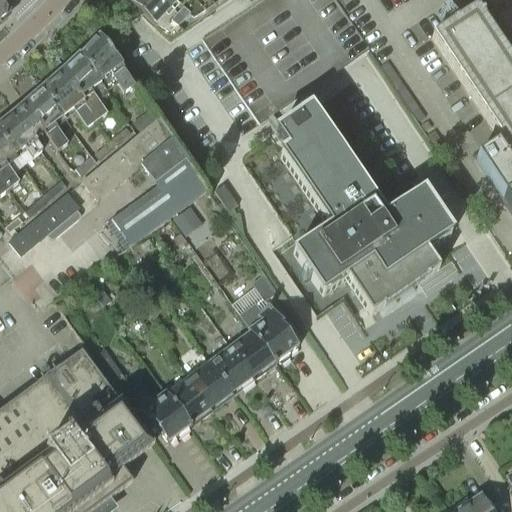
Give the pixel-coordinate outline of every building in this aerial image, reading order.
[(154,27),(170,9),(160,0),(131,0),(128,3),(154,27)] [(160,0),(170,9),(178,0),(160,0)] [(177,16),(184,22),(190,16),(182,9),(177,16)] [(511,216),(511,66),(475,11),(431,41),(491,132),(503,149),(499,152),(496,148),(475,161),(511,216)] [(178,29),(184,22),(177,16),(170,23),(178,29)] [(123,97),(134,89),(121,69),(98,36),(79,57),(99,87),(100,86),(98,84),(110,77),(123,97)] [(79,57),(60,73),(76,96),(95,125),(106,118),(97,104),(107,97),(100,86),(99,87),(79,57)] [(76,96),(60,73),(42,89),(59,113),(63,120),(72,112),(85,132),(95,125),(76,96)] [(42,89),(24,106),(14,114),(33,143),(43,135),(56,155),(67,147),(53,127),(63,120),(59,113),(42,89)] [(311,112),(274,137),(286,155),(279,160),(327,231),(291,256),(321,300),(345,284),(369,320),(437,274),(425,256),(449,240),(419,195),(383,220),(311,112)] [(132,126),(135,131),(139,137),(156,123),(154,120),(150,113),(132,126)] [(42,154),(33,143),(14,114),(0,124),(0,137),(14,158),(23,151),(31,162),(42,154)] [(171,144),(156,123),(139,137),(81,185),(97,205),(138,171),(140,173),(141,172),(146,178),(154,171),(167,186),(125,216),(143,240),(205,195),(192,175),(171,144)] [(109,145),(112,151),(129,136),(125,131),(109,145)] [(5,165),(14,158),(0,137),(0,181),(8,193),(18,185),(5,165)] [(98,163),(112,151),(109,145),(93,158),(98,163)] [(78,178),(95,164),(90,159),(74,172),(78,178)] [(0,199),(8,193),(0,181),(0,199)] [(42,198),(47,205),(63,192),(58,185),(42,198)] [(226,215),(235,208),(221,188),(212,194),(226,215)] [(26,212),(31,218),(47,205),(42,198),(34,205),(25,192),(13,201),(24,214),(26,212)] [(17,237),(11,242),(7,245),(10,248),(19,259),(49,234),(55,240),(77,222),(78,221),(79,219),(74,213),(76,212),(65,198),(17,238),(17,237)] [(22,225),(17,220),(3,231),(11,242),(17,237),(14,232),(22,225)] [(7,245),(11,242),(3,231),(4,230),(0,225),(0,256),(10,248),(7,245)] [(179,236),(172,242),(180,252),(188,247),(179,236)] [(137,268),(145,279),(152,273),(144,262),(137,268)] [(137,268),(129,273),(137,284),(145,279),(137,268)] [(274,296),(262,279),(251,287),(263,304),(274,296)] [(110,303),(103,292),(95,298),(102,308),(110,303)] [(249,333),(248,333),(274,368),(277,366),(281,367),(288,361),(288,358),(297,351),(288,340),(290,339),(268,308),(260,314),(255,308),(239,319),(249,333)] [(253,383),(274,368),(248,333),(228,348),(253,383)] [(233,399),(253,383),(228,348),(207,363),(233,399)] [(131,485),(121,471),(151,448),(81,353),(0,413),(0,511),(95,511),(97,511),(131,485)] [(104,353),(93,361),(111,388),(123,379),(104,353)] [(211,415),(233,399),(207,363),(185,380),(211,415)] [(190,431),(211,415),(185,380),(164,395),(190,431)] [(187,433),(190,431),(164,395),(155,403),(149,396),(132,409),(148,431),(152,428),(158,437),(160,435),(168,447),(177,440),(180,442),(188,436),(187,433)] [(467,504),(454,511),(488,511),(480,498),(468,506),(467,504)]
